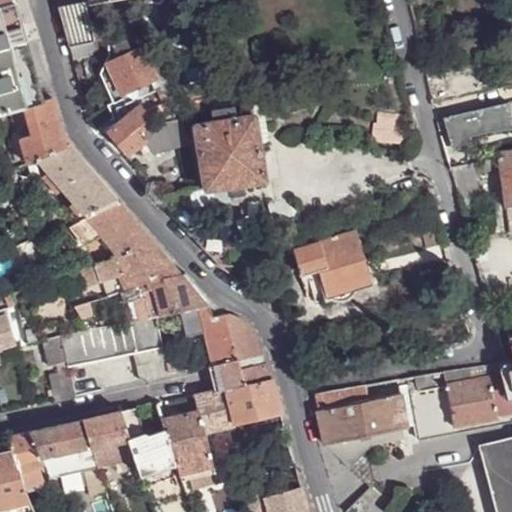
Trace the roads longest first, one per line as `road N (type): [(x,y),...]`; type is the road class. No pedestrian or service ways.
road 1 (residential): [(294,384),(469,354),(485,330),(394,0)]
road 2 (residential): [(294,384),(262,328),(75,134),(38,0)]
road 3 (residential): [(0,422),(201,380)]
road 4 (residential): [(329,511),(294,384)]
